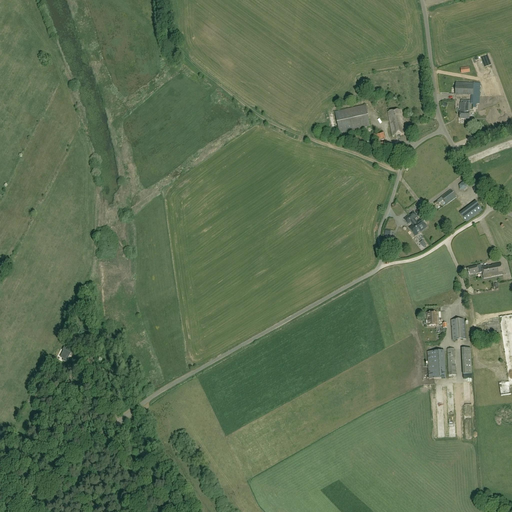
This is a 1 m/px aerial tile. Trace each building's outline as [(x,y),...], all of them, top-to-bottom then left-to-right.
[(456,83),(455,95),(471,96),(471,104),(479,104),(479,97),(479,96),(477,96),(478,84),(473,83),(456,83)] [(375,89),(368,91),(369,97),(377,95),(375,89)] [(460,104),(460,119),(469,120),(470,104),(470,101),(461,101),(461,104),(460,104)] [(335,112),(339,133),(370,126),(366,106),(335,112)] [(388,113),(392,137),(405,135),(400,110),(388,113)] [(383,132),(373,135),(378,155),(388,152),(383,132)] [(430,201),(456,183),(440,160),(423,173),(421,170),(412,175),(430,201)] [(463,183),(459,185),(460,190),(464,191),(468,189),(467,184),(463,183)] [(451,190),(441,197),(447,205),(456,198),(451,190)] [(475,202),(460,214),(466,222),(482,210),(475,202)] [(414,220),(417,217),(414,213),(409,216),(421,232),(427,227),(421,219),(416,223),(416,222),(416,221),(414,220)] [(409,216),(404,220),(408,224),(411,222),(412,224),(413,224),(414,225),(409,229),(415,236),(421,232),(409,216)] [(498,217),(488,222),(492,228),(501,222),(498,217)] [(463,259),(491,247),(487,237),(480,240),(478,235),(484,233),(483,229),(474,233),(476,237),(457,245),(463,259)] [(502,241),(497,244),(501,249),(506,246),(502,241)] [(511,247),(509,244),(502,251),(508,257),(511,252),(511,247)] [(477,266),(468,269),(470,275),(476,273),(476,274),(482,273),(483,278),(503,274),(500,263),(492,265),(492,267),(489,267),(488,265),(481,267),(481,265),(477,266)] [(438,326),(437,313),(427,313),(428,326),(438,326)] [(466,340),(464,320),(451,321),(453,341),(466,340)] [(72,352),(64,348),(62,350),(64,351),(60,358),(63,359),(62,361),(67,363),(69,359),(68,359),(70,354),(71,354),(72,352)] [(447,350),(449,376),(456,375),(455,349),(447,350)] [(472,375),(471,349),(462,349),(463,375),(472,375)] [(446,379),(445,352),(428,353),(429,379),(446,379)] [(501,382),(501,396),(511,396),(511,381),(501,382)]
